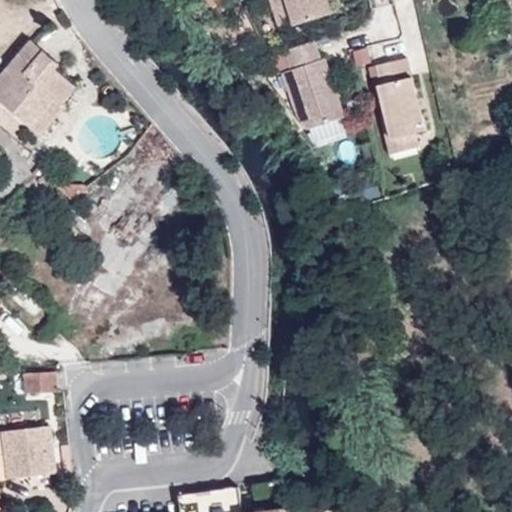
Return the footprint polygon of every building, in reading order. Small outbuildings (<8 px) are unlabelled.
[(295,25),(286,0),(270,0),(278,26),(295,25)] [(286,0),(295,25),(332,13),(328,0),(286,0)] [(54,52),(32,32),(0,64),(0,90),(24,113),(49,87),(54,92),(70,76),(50,56),(54,52)] [(298,114),(309,129),(345,116),(325,58),(321,60),(314,40),(286,51),(292,69),(284,72),(298,114)] [(416,132),(426,130),(408,57),(376,65),(387,117),(392,138),(416,132)] [(58,96),(54,92),(49,87),(24,113),(34,123),(58,96)] [(420,146),(416,132),(392,138),(387,117),(381,118),(389,154),(420,146)] [(25,392),(58,387),(57,366),(24,371),(25,392)] [(50,422),(0,427),(0,450),(4,450),(8,472),(57,468),(50,422)] [(282,476),(280,476),(284,507),(269,509),(241,511),(237,481),(178,489),(179,511),(289,511),(288,506),(282,476)] [(284,507),(280,476),(265,478),(269,509),(284,507)]
